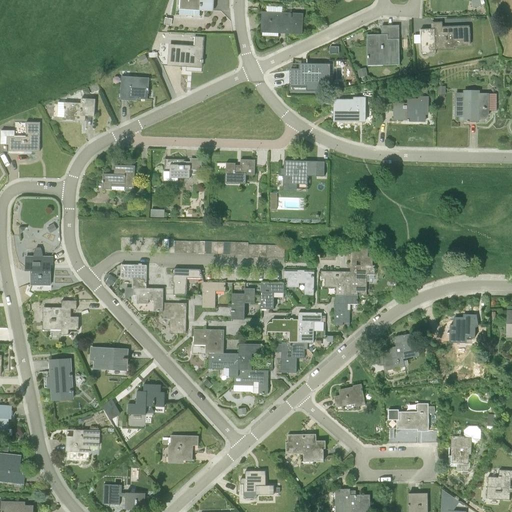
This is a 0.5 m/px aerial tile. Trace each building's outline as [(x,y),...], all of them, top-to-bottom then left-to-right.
[(180,0),(180,9),(213,11),(214,0),(180,0)] [(301,38),(301,32),(302,14),(263,12),(262,29),(260,29),(259,36),(279,37),(301,38)] [(368,63),(388,63),(388,65),(400,65),(399,27),(387,27),(387,35),(367,35),(368,63)] [(469,28),(420,29),(421,53),(436,52),(435,45),(469,43),(469,28)] [(203,47),(160,44),(159,61),(161,65),(173,66),(202,68),(202,63),(203,63),(204,60),(202,60),(203,55),(203,47)] [(145,54),(138,57),(142,65),(149,62),(145,54)] [(329,82),(329,65),(299,64),(299,70),(291,70),(291,86),(319,86),(319,81),(329,82)] [(365,69),(357,70),(358,80),(366,79),(365,69)] [(148,90),(149,78),(122,76),(121,88),(120,98),(148,100),(148,90)] [(446,86),(438,86),(437,95),(445,95),(446,86)] [(488,115),(488,114),(497,114),(497,96),(488,95),(489,94),(479,93),(479,91),(464,91),(464,94),(456,94),(456,117),(464,117),(464,122),(479,122),(479,121),(478,121),(478,119),(485,119),(488,115)] [(428,114),(428,97),(418,96),(418,100),(408,100),(408,104),(394,104),(394,119),(408,119),(408,121),(425,121),(425,114),(428,114)] [(334,121),(365,121),(365,98),(354,98),(354,100),(335,100),(334,121)] [(94,117),(95,99),(81,99),(81,103),(66,103),(65,110),(64,120),(81,121),(81,116),(94,117)] [(40,152),(40,122),(27,122),(26,134),(28,134),(28,137),(15,137),(15,131),(1,131),(1,137),(1,144),(6,144),(6,151),(40,152)] [(190,178),(190,170),(190,161),(184,161),(184,160),(165,159),(164,171),(164,181),(178,181),(179,178),(190,178)] [(255,175),(255,160),(241,160),(240,165),(235,165),(236,163),(226,163),(225,183),(246,184),(246,175),(255,175)] [(324,177),(325,162),(284,160),(284,169),(281,168),(281,175),(284,175),(283,184),(307,184),(308,176),(324,177)] [(124,187),(134,188),(135,166),(115,165),(114,174),(103,174),(103,189),(124,190),(124,187)] [(54,223),(47,227),(50,233),(57,230),(54,223)] [(375,274),(375,265),(372,265),(373,257),(368,257),(368,248),(358,248),(358,251),(352,251),(351,272),(351,295),(358,295),(358,293),(367,293),(367,274),(375,274)] [(33,276),(32,276),(31,285),(50,285),(51,265),(53,265),(53,257),(26,257),(26,271),(33,271),(33,276)] [(132,288),(133,288),(137,288),(146,288),(147,265),(121,265),(121,278),(132,278),(132,288)] [(187,278),(203,278),(200,269),(174,269),(173,295),(187,295),(187,278)] [(314,295),(314,272),(284,271),(284,278),(288,278),(288,287),(299,287),(299,283),(305,283),(305,295),(314,295)] [(351,272),(340,272),(321,271),(321,278),(325,278),(325,287),(336,287),(336,295),(342,295),(351,295),(351,272)] [(117,279),(110,274),(106,282),(113,286),(117,279)] [(226,282),(204,282),(203,282),(202,308),(215,308),(216,291),(226,291),(226,286),(226,283),(226,282)] [(284,283),(261,283),(261,309),(274,309),(274,292),(284,293),(284,283)] [(146,288),(137,288),(133,288),(133,295),(137,295),(137,304),(148,304),(148,300),(154,300),(154,312),(163,312),(163,303),(164,289),(146,288)] [(255,304),(255,292),(255,289),(245,289),(245,294),(232,293),(231,319),(245,320),(245,303),(255,304)] [(342,295),(336,295),(335,295),(334,325),(350,325),(350,310),(348,310),(348,304),(358,304),(358,295),(351,295),(342,295)] [(77,317),(77,301),(62,301),(62,308),(43,307),(43,312),(43,330),(61,330),(61,334),(69,335),(69,330),(79,330),(79,317),(77,317)] [(186,333),(186,317),(186,303),(163,303),(163,312),(163,318),(171,319),(170,333),(186,333)] [(322,313),(317,313),(299,313),(298,319),(298,343),(305,343),(314,343),(314,322),(322,322),(322,313)] [(475,338),(475,315),(464,315),(463,318),(454,318),(454,325),(450,325),(450,339),(467,340),(467,338),(475,338)] [(298,343),(298,319),(272,319),(272,322),(270,322),(266,325),(266,335),(268,335),(268,332),(289,333),(289,343),(298,343)] [(224,330),(206,330),(194,329),(194,345),(209,345),(209,341),(215,341),(215,353),(224,353),(224,330)] [(405,367),(403,359),(419,355),(415,333),(395,337),(396,351),(383,353),(386,370),(405,367)] [(298,343),(289,343),(281,342),(281,344),(270,344),(278,352),(281,352),(281,372),(288,373),(297,373),(297,358),(305,358),(305,343),(298,343)] [(262,355),(262,344),(239,343),(239,353),(238,370),(251,370),(252,353),(259,354),(259,355),(262,355)] [(126,370),(128,350),(92,348),(91,359),(95,360),(94,368),(126,370)] [(224,353),(215,353),(209,353),(208,360),(212,360),(212,369),(223,369),(223,366),(229,366),(229,377),(234,377),(234,385),(238,385),(238,370),(239,353),(224,353)] [(52,388),(53,400),(73,399),(70,359),(50,360),(51,377),(49,377),(50,388),(52,388)] [(251,371),(251,370),(238,370),(238,385),(242,385),(253,386),(253,382),(259,382),(259,394),(268,394),(268,371),(251,371)] [(207,379),(203,382),(210,388),(213,385),(207,379)] [(137,391),(137,404),(129,404),(128,415),(137,415),(146,415),(146,406),(164,407),(165,392),(161,392),(161,385),(144,384),(144,392),(137,391)] [(335,397),(337,407),(343,405),(343,409),(366,405),(361,384),(353,386),(353,388),(348,389),(348,388),(339,390),(341,396),(335,397)] [(418,431),(428,431),(428,404),(418,404),(418,412),(399,412),(399,429),(418,429),(418,431)] [(2,406),(0,405),(0,433),(8,433),(8,418),(11,418),(12,406),(2,406)] [(471,454),(471,442),(477,442),(480,439),(481,430),(477,426),(469,426),(464,430),(464,437),(453,437),(453,447),(452,447),(452,463),(449,462),(449,466),(457,466),(457,471),(469,471),(469,454),(471,454)] [(89,461),(89,452),(89,446),(99,446),(100,431),(77,430),(77,437),(67,436),(67,451),(67,460),(89,461)] [(326,448),(325,441),(316,441),(316,434),(288,435),(288,442),(286,442),(286,454),(304,453),(304,462),(324,461),(323,449),(326,448)] [(198,445),(199,436),(171,435),(171,444),(169,444),(168,460),(192,461),(193,445),(198,445)] [(21,456),(11,455),(0,453),(0,481),(24,484),(25,472),(19,471),(21,456)] [(511,478),(511,470),(499,470),(499,477),(488,476),(487,498),(510,500),(511,478)] [(245,478),(241,478),(241,495),(244,495),(244,498),(257,498),(257,495),(274,495),(274,485),(266,485),(266,471),(245,471),(245,478)] [(140,511),(140,510),(145,510),(145,493),(126,492),(126,493),(122,493),(122,485),(104,484),(103,504),(109,504),(108,511),(140,511)] [(370,495),(354,495),(350,495),(350,489),(335,489),(335,511),(356,511),(357,511),(370,511),(370,495)] [(440,511),(448,511),(449,511),(454,511),(454,510),(460,502),(442,489),(440,511)] [(408,494),(408,511),(427,511),(428,494),(408,494)] [(25,502),(1,502),(1,509),(0,511),(32,511),(32,506),(25,506),(25,502)]
